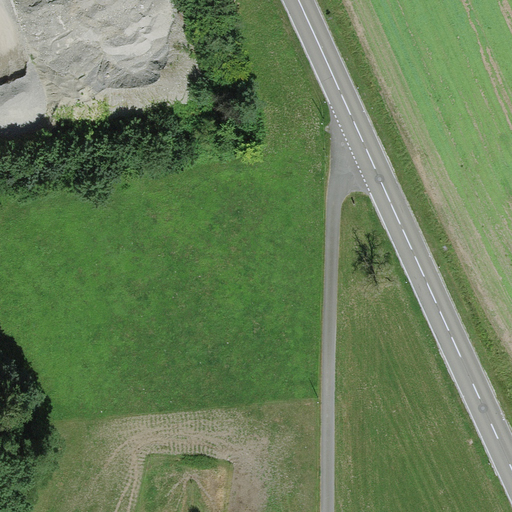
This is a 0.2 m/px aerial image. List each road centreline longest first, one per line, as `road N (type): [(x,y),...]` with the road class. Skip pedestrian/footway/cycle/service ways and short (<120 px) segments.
road 1 (secondary): [(511,470),(298,0)]
road 2 (track): [(363,143),(334,204),(325,511)]
